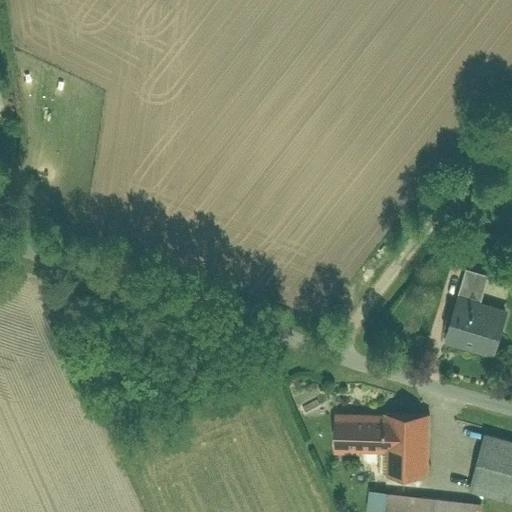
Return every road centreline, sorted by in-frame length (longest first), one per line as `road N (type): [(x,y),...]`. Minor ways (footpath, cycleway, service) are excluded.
road 1 (unclassified): [(511,395),(0,240)]
road 2 (track): [(511,116),(354,348)]
